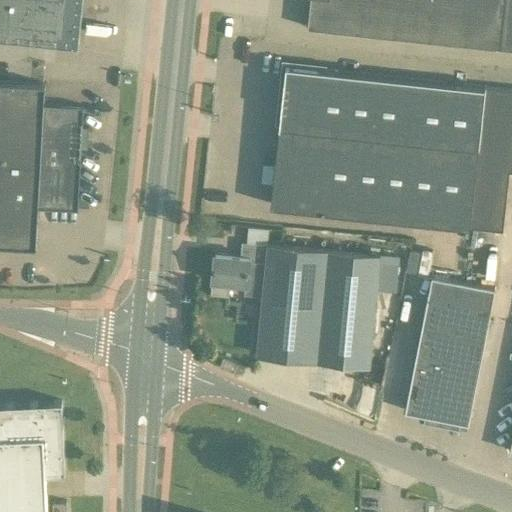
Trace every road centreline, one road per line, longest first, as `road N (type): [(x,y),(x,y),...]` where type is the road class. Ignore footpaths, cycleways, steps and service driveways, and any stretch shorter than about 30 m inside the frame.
road 1 (unclassified): [(511,504),(146,359)]
road 2 (tertiary): [(146,359),(181,0)]
road 3 (unclassified): [(146,359),(0,315)]
road 4 (tertiary): [(137,511),(146,359)]
